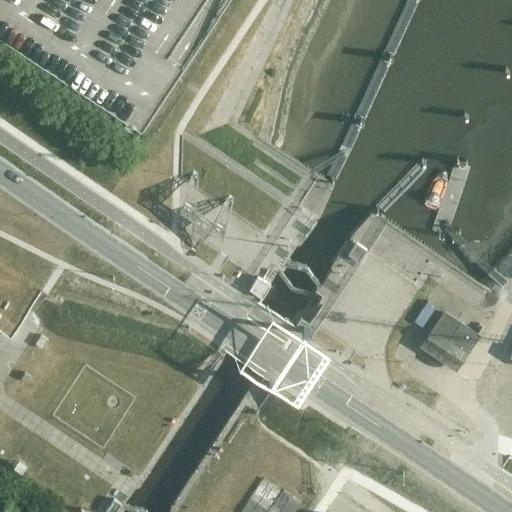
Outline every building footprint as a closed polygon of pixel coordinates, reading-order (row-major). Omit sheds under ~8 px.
[(0,0),(0,40),(122,122),(140,133),(227,0),(0,0)] [(355,241),(347,254),(358,261),(366,249),(355,241)] [(249,289),(261,297),(270,284),(257,276),(249,289)] [(0,329),(10,336),(32,302),(0,280),(0,329)] [(443,311),(421,344),(455,368),(478,335),(443,311)] [(104,511),(115,511),(121,503),(113,498),(104,511)]
